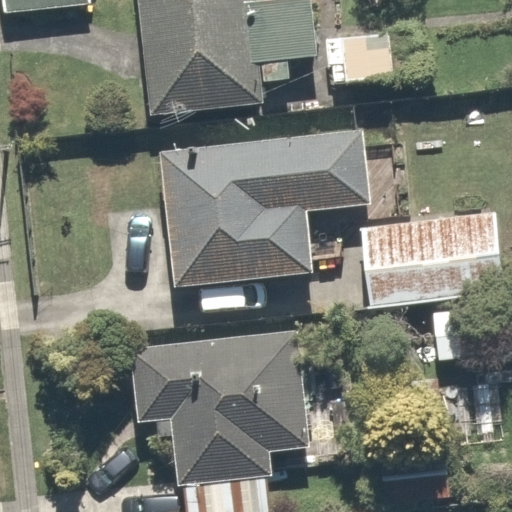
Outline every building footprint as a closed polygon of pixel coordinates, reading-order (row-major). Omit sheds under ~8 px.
[(85,0),(0,0),(0,33),(88,25),(85,0)] [(288,0),(253,4),(252,0),(142,0),(155,120),(270,108),(265,63),(321,58),(314,0),(288,0)] [(418,28),(332,43),(340,92),(426,77),(418,28)] [(375,205),(366,133),(163,158),(179,290),(317,273),(309,213),(375,205)] [(511,236),(361,251),(368,330),(511,316),(511,236)] [(312,450),(300,334),(138,351),(145,419),(175,416),(183,489),(276,479),(274,454),(312,450)]
